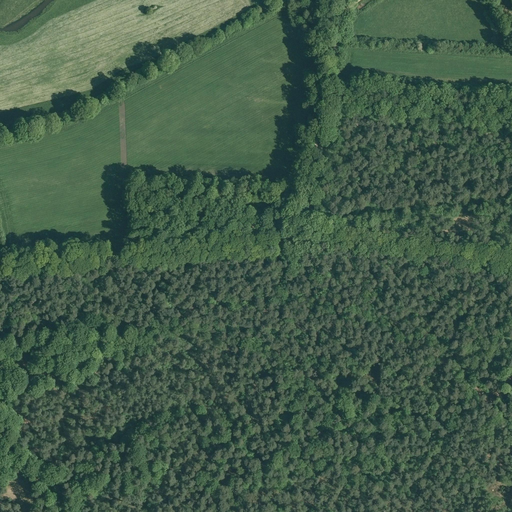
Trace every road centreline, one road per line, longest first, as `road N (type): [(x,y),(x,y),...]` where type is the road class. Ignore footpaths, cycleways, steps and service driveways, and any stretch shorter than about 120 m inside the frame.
road 1 (unclassified): [(0,266),(333,235),(511,262)]
road 2 (track): [(300,237),(324,113)]
road 3 (track): [(324,113),(341,13),(358,0)]
